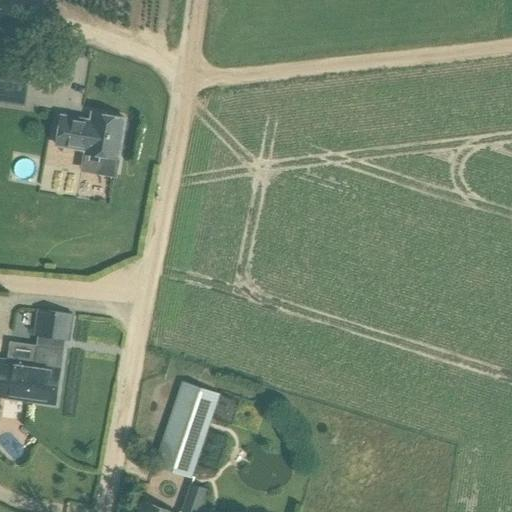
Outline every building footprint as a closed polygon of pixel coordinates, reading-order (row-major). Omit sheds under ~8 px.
[(19,55),(0,52),(0,86),(14,89),(19,55)] [(60,115),(55,144),(84,149),(84,151),(117,157),(124,117),(91,111),(89,119),(60,115)] [(0,394),(1,395),(29,399),(54,402),(54,401),(59,364),(61,349),(65,349),(66,341),(66,338),(70,339),(73,313),(39,309),(35,334),(38,334),(36,344),(36,346),(34,364),(8,361),(6,360),(0,359),(0,394)] [(182,381),(156,465),(192,476),(219,392),(182,381)] [(191,484),(181,511),(184,511),(200,511),(208,490),(191,484)] [(168,511),(143,503),(140,511),(168,511)]
